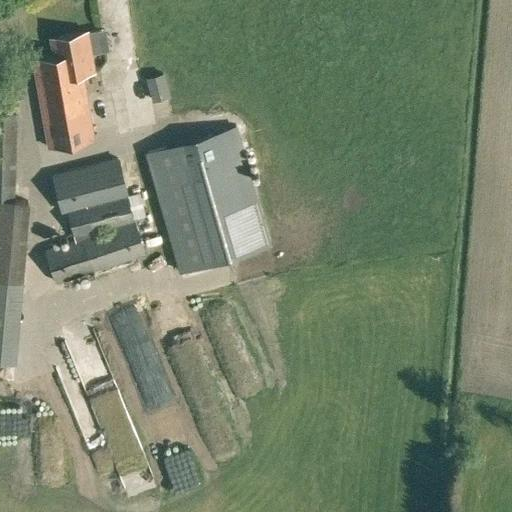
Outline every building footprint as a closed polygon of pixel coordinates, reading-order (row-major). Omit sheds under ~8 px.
[(79,72),(91,70),(84,31),(55,36),(58,55),(31,60),(48,147),(93,139),(79,72)] [(175,93),(174,68),(157,69),(158,93),(175,93)] [(0,301),(2,280),(22,283),(29,200),(13,199),(15,113),(0,112),(0,301)] [(270,245),(236,126),(173,143),(207,262),(270,245)] [(116,158),(52,175),(61,211),(86,204),(92,229),(132,219),(116,158)] [(145,252),(134,220),(45,250),(56,281),(145,252)] [(151,248),(156,257),(172,249),(166,239),(151,248)] [(187,342),(178,344),(190,388),(220,380),(208,334),(186,339),(187,342)] [(180,411),(161,417),(172,449),(190,443),(180,411)]
